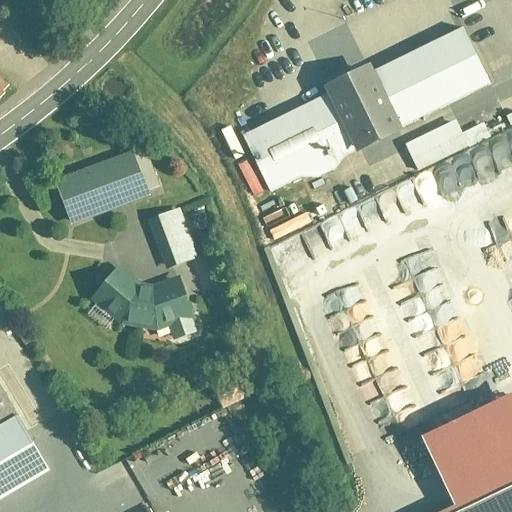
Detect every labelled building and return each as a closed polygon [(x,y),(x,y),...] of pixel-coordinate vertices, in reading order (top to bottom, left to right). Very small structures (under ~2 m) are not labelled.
[(415,145),(405,124),(493,83),(469,30),(381,70),(378,63),(330,85),(336,98),(245,140),(270,195),(360,153),(367,167),(415,145)] [(0,69),(0,87),(8,75),(0,69)] [(408,153),(420,176),(495,135),(487,119),(462,132),(458,125),(408,153)] [(54,180),(70,227),(157,198),(142,151),(54,180)] [(185,210),(150,223),(168,272),(203,259),(185,210)] [(125,267),(94,302),(126,323),(159,326),(173,325),(180,345),(200,337),(183,284),(154,286),(125,267)] [(0,398),(0,506),(46,480),(0,398)] [(511,511),(511,402),(432,440),(466,511),(465,511),(511,511)]
